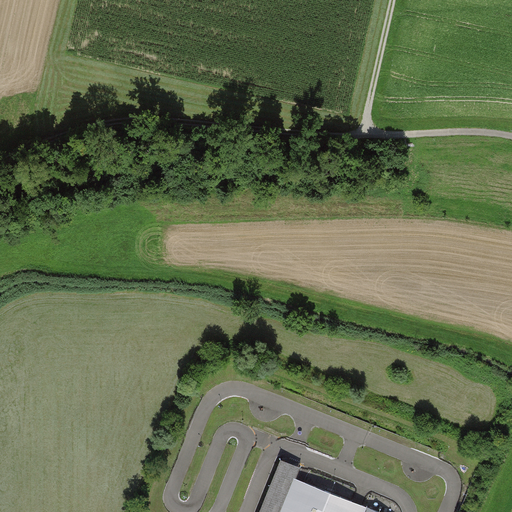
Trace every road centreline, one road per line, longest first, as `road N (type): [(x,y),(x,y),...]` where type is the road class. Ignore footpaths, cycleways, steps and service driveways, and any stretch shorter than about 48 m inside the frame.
road 1 (track): [(0,165),(106,121),(362,136)]
road 2 (track): [(362,136),(511,137)]
road 3 (track): [(394,0),(362,136)]
